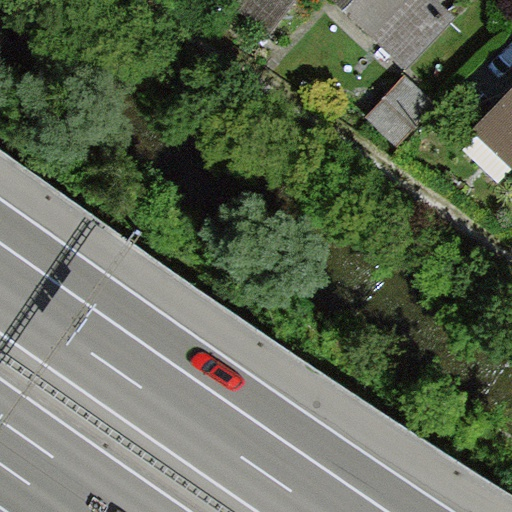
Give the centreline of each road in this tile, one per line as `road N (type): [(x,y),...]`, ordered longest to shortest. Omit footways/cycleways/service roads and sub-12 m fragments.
road 1 (motorway): [(418,511),(112,344)]
road 2 (motorway): [(331,511),(112,344)]
road 3 (motorway): [(112,344),(0,265)]
road 4 (motorway): [(0,442),(100,511)]
